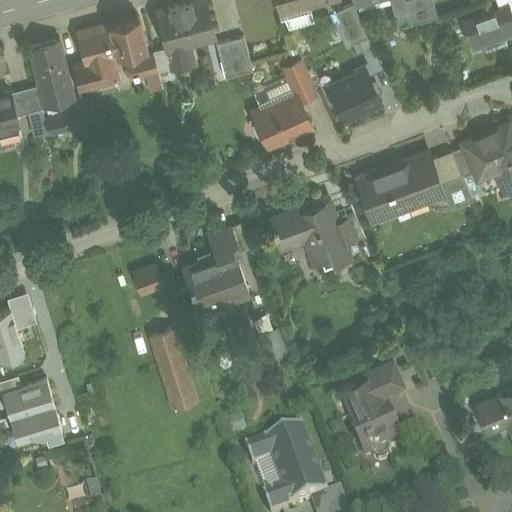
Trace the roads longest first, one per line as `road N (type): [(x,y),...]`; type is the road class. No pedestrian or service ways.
road 1 (residential): [(0,274),(511,87)]
road 2 (residential): [(485,511),(432,393)]
